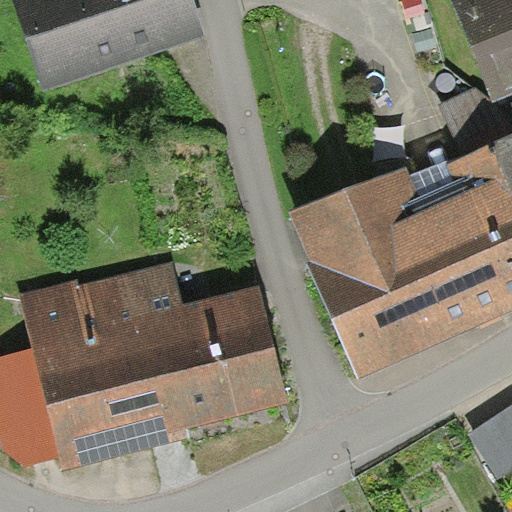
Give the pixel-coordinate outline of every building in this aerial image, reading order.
[(16,0),(41,73),(186,24),(178,0),(16,0)] [(511,0),(463,0),(494,79),(511,72),(511,0)] [(431,201),(471,292),(511,274),(511,119),(460,143),(477,181),(431,201)] [(471,292),(431,201),(416,208),(395,159),(286,206),(347,346),(471,292)] [(104,276),(140,421),(271,388),(245,285),(175,303),(164,261),(104,276)] [(31,338),(57,442),(140,421),(104,276),(72,285),(69,273),(18,286),(31,338)] [(57,442),(31,338),(0,346),(0,413),(10,454),(57,442)]
